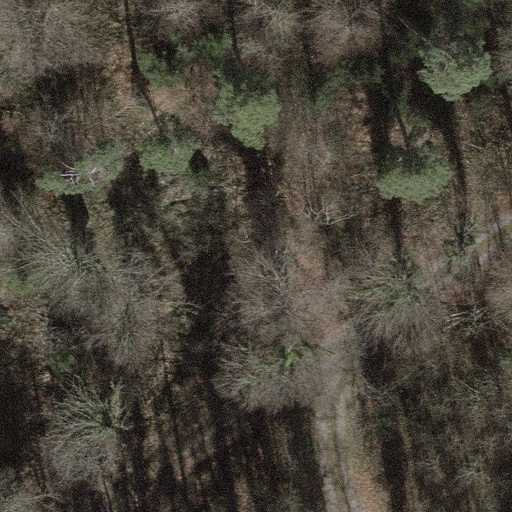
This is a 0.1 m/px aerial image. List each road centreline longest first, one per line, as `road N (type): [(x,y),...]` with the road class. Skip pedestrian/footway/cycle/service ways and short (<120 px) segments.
road 1 (track): [(103,511),(511,230)]
road 2 (track): [(331,511),(359,447),(353,339)]
